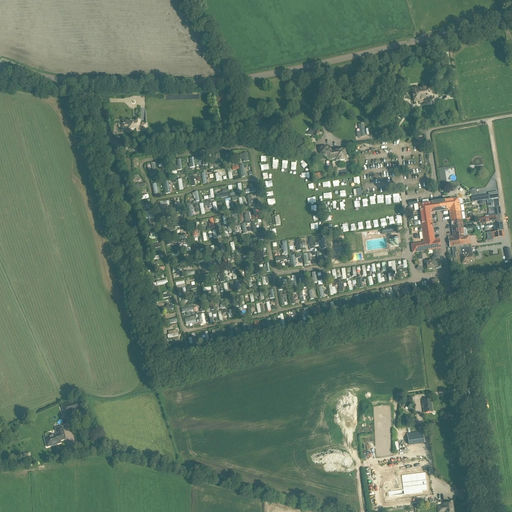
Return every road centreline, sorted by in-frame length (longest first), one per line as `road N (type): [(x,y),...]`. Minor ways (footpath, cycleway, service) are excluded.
road 1 (tertiary): [(231,80),(511,17)]
road 2 (residential): [(102,450),(329,511)]
road 3 (tertiary): [(0,66),(98,83),(231,80)]
